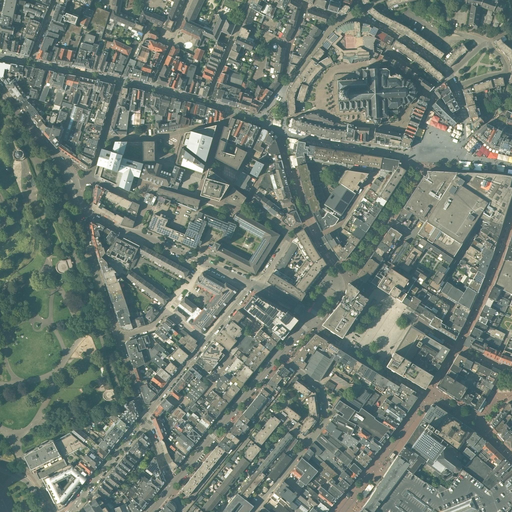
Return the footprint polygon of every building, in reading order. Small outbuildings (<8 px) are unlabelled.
[(5,0),(2,15),(13,18),(15,8),(16,0),(5,0)] [(64,0),(68,1),(87,8),(84,16),(91,19),(94,11),(89,9),(92,0),(64,0)] [(114,10),(120,13),(120,11),(121,7),(122,1),(116,0),(112,0),(112,6),(115,6),(114,9),(114,10)] [(174,2),(173,6),(181,9),(183,4),(174,0),(171,0),(171,1),(174,2)] [(185,19),(179,31),(183,33),(197,39),(196,42),(194,45),(195,46),(197,46),(199,47),(200,42),(202,39),(203,36),(203,35),(206,29),(195,24),(194,24),(204,0),(192,0),(190,7),(185,19)] [(285,11),(285,10),(289,0),(279,0),(278,3),(276,7),(277,7),(285,11)] [(297,4),(291,0),(288,6),(294,9),(297,4)] [(316,0),(314,6),(326,10),(329,0),(316,0)] [(477,27),(480,7),(494,12),(494,10),(503,13),(504,9),(506,10),(507,8),(505,7),(505,6),(498,4),(499,0),(495,0),(494,2),(487,0),(462,0),(462,3),(471,5),(468,25),(473,26),(473,28),(477,29),(477,27)] [(48,10),(50,5),(42,2),(38,1),(36,5),(48,10)] [(252,1),(249,7),(250,7),(257,12),(259,13),(263,15),(264,16),(265,16),(272,20),(274,15),(273,15),(277,7),(276,7),(271,5),(269,3),(268,3),(265,1),(264,2),(262,7),(259,5),(252,1)] [(26,2),(25,6),(22,16),(31,19),(42,23),(48,10),(36,5),(27,2),(26,2)] [(328,10),(338,13),(340,5),(331,2),(328,10)] [(58,5),(52,20),(61,23),(62,20),(63,17),(64,16),(63,15),(66,8),(58,5)] [(350,8),(340,5),(338,13),(338,14),(341,15),(345,14),(347,13),(349,11),(350,8)] [(168,8),(167,10),(179,15),(181,9),(173,6),(171,9),(168,8)] [(378,10),(374,6),(367,12),(373,16),(378,10)] [(96,7),(94,11),(91,19),(90,22),(99,26),(96,35),(97,35),(102,37),(105,27),(106,24),(108,18),(110,12),(108,12),(96,7)] [(247,13),(255,16),(257,12),(249,8),(247,13)] [(114,20),(113,23),(112,24),(110,29),(113,30),(114,27),(115,24),(120,13),(114,10),(110,18),(114,20)] [(179,15),(167,10),(166,12),(170,13),(168,17),(176,20),(179,15)] [(373,16),(377,20),(382,13),(378,10),(373,16)] [(136,20),(134,24),(133,28),(132,29),(144,34),(147,25),(145,24),(145,23),(145,22),(147,19),(150,21),(153,15),(149,13),(147,12),(143,11),(141,17),(139,19),(137,18),(136,20)] [(120,13),(115,24),(117,25),(118,22),(122,23),(125,15),(120,13)] [(150,22),(156,24),(159,16),(154,13),(153,15),(150,21),(150,22)] [(253,21),(255,16),(247,13),(245,18),(253,21)] [(382,13),(377,20),(382,22),(386,15),(382,13)] [(65,15),(64,18),(66,19),(65,21),(68,22),(69,22),(70,23),(72,24),(76,26),(76,25),(79,18),(68,14),(67,16),(65,15)] [(17,24),(18,21),(21,22),(21,20),(14,18),(13,18),(2,15),(1,20),(14,23),(17,24)] [(126,28),(128,24),(131,17),(125,15),(122,23),(126,25),(124,27),(126,28)] [(387,25),(390,17),(386,15),(382,22),(387,25)] [(86,30),(89,24),(90,22),(91,19),(84,16),(81,24),(80,27),(82,29),(86,30)] [(165,18),(159,16),(156,24),(161,26),(165,18)] [(133,28),(134,24),(136,20),(131,17),(128,24),(126,28),(128,29),(130,26),(133,28)] [(164,29),(172,32),(177,21),(176,20),(168,17),(169,17),(168,19),(165,18),(161,26),(162,27),(162,26),(165,27),(164,29)] [(206,29),(203,35),(216,41),(217,41),(219,37),(222,32),(231,36),(235,25),(234,24),(219,17),(212,32),(207,29),(206,29)] [(395,20),(390,17),(387,25),(391,27),(395,20)] [(251,26),(253,21),(245,18),(243,23),(251,26)] [(35,42),(42,23),(31,19),(24,37),(27,38),(27,39),(35,42)] [(20,27),(13,25),(14,23),(1,20),(0,25),(19,29),(20,27)] [(50,24),(49,27),(65,31),(68,25),(69,22),(68,22),(65,21),(62,20),(61,23),(52,20),(50,24)] [(324,43),(322,46),(329,51),(330,51),(331,53),(332,56),(333,58),(335,62),(336,64),(340,62),(343,62),(346,63),(346,64),(350,64),(351,64),(355,63),(355,62),(358,62),(359,62),(361,62),(361,61),(362,61),(362,62),(365,61),(365,60),(366,60),(366,61),(369,61),(369,59),(373,59),(375,59),(376,59),(378,54),(374,52),(374,51),(374,50),(374,49),(374,48),(374,47),(374,46),(374,45),(374,44),(374,43),(373,37),(373,36),(375,36),(378,30),(378,29),(372,26),(365,24),(364,26),(360,26),(360,24),(360,23),(359,23),(356,22),(351,22),(349,22),(345,23),(341,25),(341,24),(337,27),(336,28),(335,29),(335,30),(336,30),(333,33),(332,32),(329,36),(330,37),(328,39),(326,38),(323,42),(324,43)] [(61,50),(57,63),(64,65),(70,40),(72,33),(78,35),(79,35),(82,29),(80,27),(78,26),(76,26),(72,24),(70,23),(70,24),(67,32),(65,37),(63,43),(62,48),(61,50)] [(295,26),(290,24),(288,24),(287,26),(286,29),(293,32),(295,29),(295,26)] [(0,25),(0,26),(0,31),(5,33),(7,33),(11,34),(15,35),(17,35),(19,29),(0,25)] [(400,31),(404,34),(408,27),(403,25),(400,31)] [(319,35),(322,31),(315,26),(312,31),(319,35)] [(48,31),(48,32),(59,35),(60,35),(60,34),(61,32),(62,33),(63,31),(65,32),(65,31),(49,27),(48,31)] [(242,27),(238,36),(247,40),(250,33),(255,35),(256,33),(251,31),(242,27)] [(408,27),(404,34),(408,37),(412,30),(408,27)] [(293,32),(286,29),(283,33),(290,37),(293,32)] [(151,30),(149,37),(155,39),(156,40),(156,39),(158,39),(159,39),(159,38),(158,38),(159,36),(160,35),(159,35),(158,33),(159,32),(158,32),(155,31),(155,30),(154,31),(151,30)] [(408,37),(412,39),(416,33),(412,30),(408,37)] [(312,31),(309,35),(316,40),(319,35),(312,31)] [(39,53),(37,59),(43,60),(46,52),(47,50),(49,51),(53,52),(55,48),(55,47),(58,41),(58,38),(59,35),(48,32),(45,37),(44,39),(43,41),(40,50),(39,53)] [(11,34),(7,33),(6,37),(3,50),(12,52),(14,42),(9,41),(11,34)] [(288,42),(290,37),(283,33),(281,38),(288,42)] [(412,39),(416,42),(420,36),(416,33),(412,39)] [(82,44),(81,49),(85,51),(86,51),(91,53),(92,53),(92,52),(94,45),(94,43),(96,37),(86,34),(84,41),(88,42),(87,46),(82,44)] [(58,50),(53,62),(57,63),(61,50),(62,48),(63,43),(65,37),(60,35),(59,35),(58,38),(58,41),(55,47),(56,47),(59,48),(58,50)] [(70,40),(64,65),(72,66),(73,62),(74,59),(78,46),(82,36),(79,35),(78,35),(76,41),(70,40)] [(89,60),(87,69),(92,70),(93,70),(100,45),(102,38),(102,37),(97,35),(95,42),(95,44),(94,45),(92,52),(94,52),(92,59),(90,58),(89,60)] [(313,44),(316,40),(309,35),(306,40),(313,44)] [(235,43),(235,44),(245,48),(254,51),(256,52),(259,45),(256,44),(255,43),(253,43),(247,40),(238,36),(237,38),(236,38),(235,41),(235,43)] [(420,36),(416,42),(420,45),(425,39),(420,36)] [(501,38),(494,42),(495,43),(497,47),(497,48),(503,43),(507,40),(506,38),(505,36),(501,38)] [(100,45),(93,70),(97,71),(103,53),(105,47),(106,45),(107,40),(102,38),(100,45)] [(35,42),(27,39),(24,46),(20,54),(29,56),(35,42)] [(150,51),(153,52),(153,51),(164,55),(168,47),(159,43),(153,41),(144,39),(144,40),(141,47),(147,49),(150,50),(150,51)] [(429,41),(425,39),(420,45),(424,48),(429,41)] [(14,40),(14,42),(12,52),(17,53),(19,45),(20,42),(14,40)] [(103,53),(97,71),(102,72),(109,55),(112,48),(114,43),(115,43),(107,40),(106,45),(105,47),(103,53)] [(114,43),(112,48),(117,51),(129,56),(132,48),(116,40),(115,43),(114,43)] [(306,40),(303,44),(310,49),(313,44),(306,40)] [(398,41),(396,40),(395,42),(393,41),(391,45),(393,47),(396,49),(400,43),(398,41)] [(216,41),(215,44),(226,49),(227,45),(217,41),(216,41)] [(424,48),(428,51),(433,44),(429,41),(424,48)] [(400,43),(396,49),(395,49),(400,52),(404,46),(401,43),(400,43)] [(502,52),(507,45),(503,43),(497,48),(502,52)] [(226,49),(215,44),(213,48),(224,53),(226,49)] [(232,50),(241,54),(243,55),(244,52),(243,52),(245,48),(235,44),(234,44),(232,50)] [(277,52),(285,53),(286,48),(278,44),(277,52)] [(310,49),(303,44),(300,49),(306,53),(310,49)] [(433,44),(428,51),(432,53),(437,47),(433,44)] [(464,53),(468,50),(464,44),(459,47),(464,53)] [(175,46),(174,47),(173,46),(168,56),(176,59),(180,49),(179,49),(180,48),(180,47),(179,46),(179,45),(178,45),(177,45),(176,45),(175,45),(175,46)] [(506,55),(511,49),(507,45),(502,52),(506,55)] [(408,48),(404,46),(400,52),(404,55),(408,48)] [(53,52),(50,62),(53,62),(58,50),(59,48),(56,47),(55,47),(55,48),(53,52)] [(147,49),(141,47),(136,61),(145,64),(150,51),(150,50),(147,49)] [(210,47),(208,53),(211,54),(212,54),(222,58),(224,53),(213,48),(210,47)] [(441,49),(437,47),(432,53),(436,56),(441,49)] [(455,51),(460,56),(464,53),(459,47),(455,51)] [(109,55),(102,72),(107,73),(112,62),(117,51),(112,48),(109,55)] [(197,48),(195,54),(202,57),(204,51),(201,49),(198,48),(197,48)] [(318,61),(325,52),(320,48),(312,56),(298,76),(304,81),(307,76),(311,71),(315,67),(318,63),(317,63),(318,61)] [(404,55),(408,58),(412,51),(408,48),(404,55)] [(73,62),(72,66),(74,67),(76,67),(81,68),(86,51),(85,51),(81,49),(77,60),(76,60),(74,59),(73,62)] [(293,52),(292,54),(303,58),(306,53),(300,49),(297,53),(293,52)] [(441,59),(444,55),(445,52),(441,49),(436,56),(441,59)] [(46,52),(43,60),(50,62),(53,52),(49,51),(47,50),(46,52)] [(232,50),(229,57),(237,60),(238,60),(241,54),(232,50)] [(86,51),(81,68),(87,69),(89,60),(86,60),(87,55),(90,56),(91,53),(86,51)] [(117,51),(112,62),(117,64),(112,74),(121,75),(129,56),(117,51)] [(154,56),(157,57),(162,59),(164,55),(153,51),(153,52),(153,53),(155,53),(154,56)] [(417,54),(412,51),(408,58),(412,61),(417,54)] [(455,51),(451,55),(457,60),(460,56),(455,51)] [(212,54),(210,59),(219,63),(222,58),(212,54)] [(287,73),(289,74),(291,75),(292,73),(303,58),(292,54),(287,73)] [(412,61),(416,64),(421,57),(417,54),(412,61)] [(378,60),(381,62),(386,64),(390,66),(393,59),(392,59),(392,60),(389,58),(384,55),(384,56),(380,55),(378,60)] [(448,59),(454,64),(457,60),(451,55),(448,59)] [(168,56),(164,66),(172,70),(176,59),(168,56)] [(334,63),(330,57),(330,56),(325,59),(329,66),(334,63)] [(227,60),(227,61),(240,66),(241,66),(242,62),(238,61),(238,60),(237,60),(229,57),(227,60)] [(416,64),(420,66),(425,60),(421,57),(416,64)] [(135,70),(132,78),(140,80),(145,64),(136,61),(131,59),(128,65),(134,67),(133,69),(135,70)] [(181,62),(176,59),(172,70),(171,71),(173,72),(177,73),(177,72),(181,62)] [(207,65),(207,66),(217,70),(217,69),(218,67),(219,63),(210,59),(210,60),(208,63),(207,65)] [(320,62),(324,69),(329,66),(325,59),(320,62)] [(396,69),(398,63),(398,62),(394,60),(393,59),(390,66),(396,69)] [(448,59),(444,62),(450,67),(454,64),(448,59)] [(160,63),(153,60),(151,65),(152,66),(152,67),(158,69),(160,63)] [(429,63),(425,60),(420,66),(424,70),(429,63)] [(0,69),(10,72),(12,64),(0,61),(0,69)] [(239,84),(242,85),(244,78),(245,76),(237,72),(240,66),(227,61),(225,66),(231,68),(229,75),(228,76),(229,76),(228,77),(226,85),(238,89),(239,87),(238,87),(239,84)] [(112,62),(107,73),(108,73),(112,74),(117,64),(112,62)] [(177,89),(181,78),(182,74),(185,66),(190,68),(191,65),(186,63),(181,62),(177,72),(177,73),(171,88),(177,89)] [(315,67),(321,72),(324,69),(320,62),(318,63),(315,67)] [(424,70),(427,73),(433,67),(429,63),(424,70)] [(145,64),(140,80),(147,81),(152,67),(152,66),(151,65),(145,64)] [(134,67),(128,65),(123,76),(130,77),(133,69),(134,67)] [(197,67),(191,65),(190,68),(187,75),(186,80),(187,80),(183,91),(188,93),(193,79),(194,75),(195,73),(196,70),(197,67)] [(217,70),(207,66),(206,65),(204,71),(214,75),(217,70)] [(413,73),(410,72),(412,70),(406,67),(406,68),(401,65),(398,69),(403,72),(408,75),(411,77),(413,73)] [(30,85),(30,86),(31,83),(29,82),(31,77),(33,68),(25,66),(24,73),(24,76),(29,77),(28,81),(27,81),(27,85),(30,85)] [(171,78),(171,76),(173,72),(171,71),(172,70),(164,66),(161,73),(159,76),(159,78),(157,84),(167,86),(171,78)] [(222,73),(221,73),(229,75),(231,68),(225,66),(222,73)] [(365,118),(364,118),(365,119),(366,118),(365,119),(366,120),(367,119),(366,118),(369,118),(369,119),(370,120),(371,120),(372,120),(372,121),(373,121),(373,119),(377,119),(380,118),(380,121),(381,121),(381,120),(382,120),(382,118),(384,118),(388,117),(388,118),(388,119),(389,118),(388,117),(389,118),(390,117),(389,116),(389,117),(388,117),(388,112),(390,114),(389,115),(390,115),(390,114),(394,114),(394,115),(394,114),(397,114),(398,115),(398,114),(399,112),(400,113),(405,107),(405,106),(407,104),(407,105),(408,106),(408,105),(408,104),(410,104),(411,105),(412,104),(411,104),(413,101),(413,102),(414,102),(414,101),(413,101),(415,99),(416,99),(417,99),(416,98),(416,96),(417,96),(417,95),(416,95),(417,92),(418,92),(418,91),(417,91),(416,89),(417,89),(416,88),(415,88),(415,85),(416,85),(416,84),(415,85),(413,83),(413,82),(412,82),(412,83),(410,81),(411,80),(410,79),(410,80),(407,80),(407,79),(406,79),(406,80),(404,79),(404,78),(403,78),(403,79),(402,80),(402,79),(402,78),(401,79),(400,79),(397,77),(397,76),(396,76),(396,77),(393,77),(393,76),(391,71),(390,70),(389,71),(387,69),(387,68),(386,68),(386,69),(383,69),(383,68),(380,69),(380,66),(378,66),(375,66),(374,66),(370,66),(368,66),(368,67),(367,67),(366,68),(366,69),(366,70),(364,70),(363,69),(362,69),(357,70),(356,71),(356,80),(353,80),(353,78),(352,78),(352,80),(348,80),(347,79),(347,80),(342,81),(342,79),(341,79),(341,81),(339,81),(338,80),(337,80),(338,81),(338,89),(338,101),(337,101),(337,103),(338,103),(339,104),(339,111),(338,112),(339,112),(340,111),(343,111),(343,113),(344,113),(344,111),(348,111),(348,112),(349,112),(349,111),(354,111),(354,112),(355,112),(355,110),(357,110),(357,112),(360,112),(360,111),(360,110),(361,110),(362,109),(364,109),(365,110),(365,109),(366,110),(366,111),(365,112),(364,112),(365,112),(366,118),(365,118)] [(147,81),(153,83),(158,69),(152,67),(147,81)] [(311,71),(317,76),(321,72),(315,67),(311,71)] [(427,73),(431,76),(437,70),(433,67),(427,73)] [(32,86),(36,87),(36,85),(37,82),(41,70),(36,68),(33,77),(32,83),(31,83),(30,86),(32,86)] [(10,72),(0,69),(0,76),(1,78),(10,72)] [(37,82),(36,85),(42,87),(46,71),(41,70),(37,82)] [(431,76),(435,79),(440,73),(437,70),(431,76)] [(50,86),(52,80),(55,72),(54,72),(50,72),(50,71),(49,72),(45,85),(50,86)] [(212,81),(214,75),(204,71),(202,78),(207,79),(212,81)] [(307,76),(314,80),(317,76),(311,71),(307,76)] [(14,75),(12,74),(10,72),(1,78),(4,82),(6,85),(12,81),(10,78),(14,75)] [(177,73),(173,72),(171,76),(173,76),(173,78),(171,78),(167,86),(171,88),(177,73)] [(50,98),(48,103),(53,104),(54,104),(60,106),(65,91),(70,75),(68,75),(60,73),(59,73),(56,81),(52,80),(50,86),(50,88),(51,88),(52,88),(52,86),(58,88),(57,89),(54,99),(50,98)] [(221,73),(217,82),(224,84),(226,85),(228,77),(229,76),(228,76),(229,75),(221,73)] [(440,73),(435,79),(439,83),(445,77),(440,73)] [(16,82),(20,80),(19,79),(19,76),(16,75),(16,76),(17,78),(12,81),(6,85),(10,91),(18,85),(16,82)] [(77,76),(70,75),(65,91),(74,94),(76,88),(74,87),(75,84),(74,83),(76,76),(77,76)] [(82,75),(81,78),(72,103),(77,105),(78,102),(84,104),(89,105),(91,98),(97,79),(89,77),(82,75)] [(72,103),(81,78),(76,76),(74,83),(75,84),(74,87),(76,88),(74,94),(73,97),(70,96),(68,102),(72,103)] [(304,81),(298,76),(296,78),(290,88),(287,94),(287,101),(295,100),(295,96),(297,91),(304,81)] [(304,81),(310,85),(314,80),(307,76),(304,81)] [(430,92),(434,87),(431,85),(423,79),(420,78),(420,77),(420,78),(418,81),(421,83),(420,84),(430,92)] [(503,77),(491,80),(493,88),(497,87),(497,90),(499,90),(500,94),(501,93),(501,89),(500,86),(504,86),(503,77)] [(186,80),(181,78),(177,89),(183,91),(187,80),(186,80)] [(244,78),(242,85),(241,89),(236,106),(241,108),(247,86),(248,81),(244,78)] [(100,82),(97,79),(91,98),(95,99),(100,82)] [(188,93),(194,94),(198,81),(193,79),(188,93)] [(486,93),(488,92),(489,96),(492,95),(491,92),(490,92),(489,92),(490,92),(489,89),(493,88),(491,80),(478,84),(480,92),(485,90),(486,93)] [(202,83),(198,81),(194,94),(198,95),(202,83)] [(94,101),(97,102),(98,100),(103,82),(100,82),(95,99),(94,101)] [(103,82),(98,100),(101,101),(103,101),(104,102),(105,99),(106,95),(106,93),(108,89),(109,84),(103,82)] [(441,92),(448,87),(446,82),(444,83),(441,86),(438,88),(441,92)] [(274,91),(277,87),(272,83),(269,88),(274,91)] [(222,102),(236,106),(241,89),(242,85),(239,84),(238,87),(239,87),(238,89),(226,85),(224,84),(222,90),(225,91),(222,102)] [(267,100),(273,92),(266,89),(256,84),(254,89),(257,90),(250,110),(249,110),(258,113),(262,107),(264,109),(267,105),(269,102),(267,100)] [(305,102),(310,86),(302,84),(297,100),(305,102)] [(462,90),(464,95),(472,93),(475,93),(480,92),(478,84),(473,85),(473,86),(462,90)] [(25,93),(18,85),(10,91),(13,95),(16,99),(25,93)] [(32,86),(31,91),(35,92),(39,93),(42,88),(42,87),(36,85),(36,87),(32,86)] [(45,85),(40,100),(45,102),(48,103),(50,98),(47,97),(50,88),(50,86),(45,85)] [(254,89),(247,86),(241,108),(250,110),(257,90),(254,89)] [(444,96),(451,92),(449,87),(448,87),(441,92),(444,96)] [(132,102),(133,89),(128,88),(126,99),(120,97),(117,108),(129,111),(130,105),(127,104),(127,101),(132,102)] [(216,101),(220,90),(215,88),(211,99),(216,101)] [(435,91),(435,92),(440,99),(442,98),(444,96),(441,92),(438,88),(435,91)] [(130,111),(128,120),(131,120),(131,117),(134,114),(135,114),(136,114),(138,90),(133,89),(132,102),(130,111)] [(222,90),(220,90),(216,101),(222,102),(225,91),(222,90)] [(29,99),(30,97),(33,98),(35,92),(31,91),(30,96),(27,96),(25,93),(16,99),(20,105),(27,100),(29,99)] [(451,92),(442,98),(445,103),(446,102),(454,98),(451,92)] [(146,107),(145,112),(152,113),(152,115),(155,116),(156,122),(161,121),(162,121),(162,116),(158,115),(158,112),(164,96),(153,93),(151,103),(150,106),(148,106),(148,105),(146,105),(146,107)] [(464,95),(467,107),(475,105),(474,101),(477,100),(476,99),(480,98),(480,96),(473,97),(472,93),(464,95)] [(429,99),(420,95),(418,99),(428,103),(429,99)] [(158,112),(158,115),(162,116),(166,117),(172,98),(164,96),(158,112)] [(433,107),(431,108),(444,121),(445,119),(448,122),(450,124),(451,125),(453,127),(460,120),(452,112),(451,111),(449,108),(452,107),(450,103),(447,104),(446,102),(445,103),(442,98),(440,99),(439,100),(439,99),(436,102),(434,104),(432,106),(432,107),(433,107)] [(454,98),(446,102),(447,104),(450,103),(452,107),(449,108),(451,111),(452,112),(459,109),(459,108),(454,98)] [(167,121),(168,121),(171,121),(171,118),(176,119),(177,114),(178,114),(178,113),(179,113),(179,112),(182,101),(177,99),(174,109),(177,110),(176,113),(173,112),(169,112),(167,121)] [(29,103),(27,100),(20,105),(25,110),(34,103),(32,100),(29,103)] [(287,101),(289,115),(291,115),(295,114),(296,113),(295,100),(287,101)] [(102,107),(101,110),(108,112),(108,109),(109,107),(110,105),(110,104),(110,103),(104,102),(103,101),(103,103),(102,105),(102,107)] [(187,102),(182,101),(179,112),(179,113),(183,114),(187,102)] [(183,114),(183,117),(181,124),(180,125),(180,128),(189,126),(191,120),(188,120),(189,116),(188,115),(192,103),(187,102),(183,114)] [(36,105),(34,103),(25,110),(29,115),(36,109),(34,107),(36,105)] [(48,122),(47,127),(44,134),(49,139),(50,138),(59,110),(60,106),(54,104),(50,117),(48,122)] [(195,119),(196,115),(199,105),(196,104),(192,116),(191,120),(189,126),(193,126),(194,121),(195,119)] [(479,108),(476,109),(475,105),(467,107),(470,118),(478,117),(477,112),(480,112),(479,110),(483,109),(482,104),(478,105),(479,108)] [(198,117),(204,118),(206,107),(199,105),(196,115),(199,115),(198,117)] [(66,128),(63,138),(64,140),(65,140),(66,141),(75,147),(78,149),(79,150),(81,150),(82,147),(80,145),(81,144),(81,141),(79,141),(82,132),(81,130),(83,124),(85,125),(85,123),(87,123),(89,118),(91,109),(89,109),(88,110),(74,106),(73,110),(69,109),(68,112),(71,113),(70,117),(66,128)] [(210,108),(206,107),(204,118),(203,120),(202,125),(203,125),(208,124),(209,117),(210,108)] [(112,135),(127,135),(128,126),(130,111),(129,111),(117,108),(110,133),(112,135)] [(29,115),(33,120),(42,112),(40,110),(38,112),(36,109),(29,115)] [(105,120),(108,112),(101,110),(98,109),(96,115),(95,117),(105,120)] [(64,129),(63,129),(68,113),(59,110),(50,138),(49,139),(52,143),(57,149),(58,148),(62,145),(61,144),(60,142),(64,129)] [(44,115),(42,112),(33,120),(36,124),(44,118),(42,116),(44,115)] [(411,119),(408,123),(418,127),(420,121),(421,121),(422,116),(411,112),(410,116),(409,116),(409,117),(409,118),(411,119)] [(342,124),(338,123),(329,120),(329,119),(319,116),(320,115),(319,115),(314,113),(309,113),(309,114),(304,115),(299,116),(298,116),(298,118),(293,118),(291,128),(306,133),(312,134),(321,137),(326,138),(336,139),(346,140),(347,132),(348,126),(342,124)] [(486,120),(488,117),(484,113),(480,117),(484,122),(486,120)] [(45,120),(44,118),(36,124),(42,131),(44,134),(47,127),(46,126),(45,125),(46,124),(45,123),(47,122),(48,122),(50,117),(48,116),(47,119),(45,120)] [(168,124),(167,124),(168,131),(180,128),(180,125),(181,124),(183,117),(178,116),(176,123),(172,123),(172,122),(170,122),(170,123),(168,124)] [(496,122),(497,123),(511,126),(511,127),(511,118),(505,117),(500,116),(496,122)] [(95,117),(93,124),(103,127),(105,120),(95,117)] [(478,118),(472,124),(473,129),(475,130),(484,122),(480,117),(478,118)] [(236,119),(231,118),(227,127),(230,129),(232,130),(234,127),(234,125),(236,119)] [(241,121),(236,119),(234,125),(234,127),(232,130),(228,140),(231,141),(241,121)] [(235,142),(245,122),(241,121),(231,141),(232,141),(235,142)] [(245,122),(235,142),(239,144),(249,124),(245,122)] [(511,126),(497,123),(495,126),(499,127),(498,129),(488,146),(493,150),(494,147),(502,132),(503,131),(510,132),(511,132),(511,127),(511,126)] [(249,124),(239,144),(242,146),(244,147),(249,149),(250,149),(251,145),(254,141),(259,128),(260,128),(255,126),(249,124)] [(477,132),(476,133),(477,133),(475,135),(479,139),(481,137),(484,134),(485,135),(488,131),(491,133),(495,128),(486,124),(477,133),(477,132)] [(206,162),(215,133),(217,125),(186,133),(183,144),(206,162)] [(238,170),(248,152),(238,148),(235,157),(223,153),(230,129),(227,127),(224,126),(215,158),(238,170)] [(362,142),(367,142),(368,142),(368,135),(369,135),(370,129),(360,128),(359,133),(363,133),(362,142)] [(488,146),(498,129),(495,128),(491,133),(488,137),(488,138),(484,143),(488,146)] [(386,138),(390,138),(402,140),(404,135),(375,129),(374,135),(378,136),(381,137),(386,138)] [(254,149),(256,150),(258,151),(261,153),(262,151),(259,150),(263,141),(268,132),(264,130),(263,130),(254,149)] [(479,139),(484,143),(488,138),(488,137),(491,133),(488,131),(485,135),(484,134),(481,137),(479,139)] [(269,132),(268,132),(263,141),(269,144),(266,150),(263,149),(262,151),(261,153),(262,153),(259,159),(264,161),(266,157),(268,152),(270,148),(275,140),(275,139),(275,138),(273,136),(272,135),(271,134),(270,133),(269,132)] [(499,151),(500,149),(504,138),(508,139),(511,140),(511,136),(511,135),(510,135),(502,132),(494,147),(493,150),(499,151)] [(404,135),(402,140),(399,147),(409,149),(411,144),(413,139),(404,135)] [(399,147),(402,140),(390,138),(389,145),(399,147)] [(504,152),(508,139),(504,138),(500,149),(499,151),(504,152)] [(280,153),(278,146),(277,143),(275,140),(270,148),(268,152),(272,155),(280,153)] [(102,149),(98,165),(99,166),(103,167),(100,177),(121,183),(120,186),(130,191),(134,176),(139,177),(140,178),(143,166),(144,164),(139,162),(139,161),(144,161),(155,161),(155,157),(155,152),(155,144),(155,141),(143,142),(135,142),(128,142),(116,142),(113,152),(103,149),(102,149)] [(305,156),(308,157),(312,157),(314,158),(316,147),(310,146),(309,146),(307,146),(296,144),(294,153),(295,153),(296,158),(305,156)] [(62,145),(58,148),(65,153),(69,146),(66,145),(66,146),(65,145),(64,146),(62,145)] [(69,146),(65,153),(71,158),(74,153),(71,151),(72,150),(71,149),(72,148),(69,146)] [(82,151),(84,151),(95,155),(96,151),(83,147),(82,151)] [(205,166),(186,151),(182,147),(177,164),(203,173),(205,166)] [(322,148),(316,147),(314,158),(313,162),(320,163),(322,148)] [(18,149),(17,149),(16,150),(15,151),(15,152),(14,152),(14,153),(14,154),(14,155),(14,156),(14,157),(15,157),(15,158),(16,159),(17,160),(18,160),(18,161),(19,161),(20,161),(21,161),(22,161),(23,160),(24,160),(25,159),(26,158),(26,157),(26,156),(27,156),(27,155),(27,154),(27,153),(26,152),(26,151),(25,150),(24,149),(23,149),(22,149),(22,148),(21,148),(20,148),(19,148),(18,149)] [(320,163),(327,164),(329,149),(322,148),(320,163)] [(333,165),(336,150),(329,149),(327,164),(333,165)] [(258,151),(256,150),(256,151),(254,156),(259,159),(262,153),(261,153),(258,151)] [(342,151),(336,150),(333,165),(340,166),(342,151)] [(84,151),(83,155),(93,160),(95,155),(84,151)] [(340,166),(354,168),(356,153),(342,151),(340,166)] [(74,153),(71,158),(75,160),(79,163),(83,159),(78,155),(77,156),(74,153)] [(78,153),(78,155),(83,159),(92,165),(93,160),(83,155),(78,153)] [(274,160),(274,163),(282,161),(280,153),(272,155),(273,158),(275,157),(275,159),(274,160)] [(360,169),(362,154),(356,153),(354,168),(360,169)] [(369,156),(362,154),(360,169),(367,170),(369,156)] [(305,156),(296,158),(294,159),(294,160),(295,165),(296,166),(298,166),(307,164),(312,163),(311,162),(312,157),(308,157),(305,156)] [(378,157),(369,156),(367,170),(375,172),(375,169),(376,169),(380,170),(394,172),(398,165),(399,161),(382,158),(378,157)] [(92,165),(83,159),(79,163),(88,170),(89,169),(92,165)] [(267,170),(266,173),(284,168),(282,161),(274,163),(270,164),(267,170)] [(142,175),(141,178),(160,184),(171,187),(177,189),(180,183),(184,173),(185,170),(179,167),(176,166),(173,174),(162,171),(163,165),(158,163),(157,165),(146,165),(145,165),(145,167),(142,175)] [(307,167),(307,164),(298,166),(299,168),(302,183),(318,178),(317,171),(308,169),(307,167)] [(406,170),(398,165),(394,172),(394,173),(394,174),(394,173),(392,176),(388,173),(382,182),(376,179),(373,183),(379,187),(375,193),(387,201),(406,170)] [(263,178),(262,180),(269,183),(286,178),(284,168),(266,173),(263,178)] [(209,169),(206,180),(201,196),(220,201),(230,185),(209,169)] [(252,169),(250,174),(257,177),(260,173),(252,169)] [(367,177),(369,174),(347,171),(339,183),(355,194),(367,177)] [(404,208),(418,218),(425,222),(442,197),(459,173),(427,171),(427,174),(425,176),(424,176),(404,208)] [(253,182),(254,182),(256,179),(242,172),(238,178),(235,184),(240,187),(245,190),(249,192),(251,188),(247,186),(248,185),(247,185),(248,183),(247,183),(249,179),(253,181),(253,182)] [(502,226),(504,221),(502,221),(511,191),(511,184),(511,178),(504,176),(497,175),(488,175),(466,174),(466,173),(459,173),(442,197),(425,222),(418,234),(432,243),(454,257),(476,222),(479,219),(502,226)] [(259,187),(268,191),(277,189),(288,186),(286,178),(269,183),(262,180),(261,183),(259,187)] [(318,178),(302,183),(307,198),(323,193),(318,178)] [(355,194),(339,183),(326,202),(321,209),(313,214),(317,221),(322,232),(335,225),(342,213),(355,194)] [(96,187),(95,191),(103,195),(104,192),(107,194),(109,191),(98,186),(96,187)] [(277,189),(279,195),(290,192),(288,186),(277,189)] [(241,207),(242,205),(247,198),(233,187),(224,202),(241,207)] [(257,190),(266,195),(268,191),(259,187),(257,190)] [(197,200),(197,199),(189,197),(189,198),(186,197),(187,196),(172,192),(172,193),(169,192),(170,191),(162,189),(162,190),(159,189),(159,188),(157,194),(162,195),(162,194),(179,199),(178,201),(195,206),(194,208),(198,209),(200,201),(197,200)] [(253,198),(259,203),(264,197),(266,195),(257,190),(253,198)] [(381,209),(387,201),(375,193),(369,190),(363,198),(367,201),(381,209)] [(94,203),(97,205),(98,202),(103,195),(95,191),(94,203)] [(279,201),(280,200),(292,197),(290,192),(279,195),(278,195),(279,201)] [(109,198),(108,200),(114,202),(116,199),(117,199),(119,195),(114,193),(112,196),(110,196),(109,198)] [(151,194),(148,193),(145,198),(143,202),(149,204),(153,206),(156,197),(154,196),(154,195),(151,194)] [(307,198),(313,214),(321,209),(326,202),(323,193),(307,198)] [(116,199),(114,202),(119,205),(124,197),(119,195),(117,199),(116,199)] [(124,197),(119,205),(124,207),(128,199),(124,197)] [(264,207),(269,200),(264,197),(259,203),(264,207)] [(280,200),(282,208),(295,205),(292,197),(280,200)] [(133,201),(128,199),(124,207),(128,209),(133,201)] [(268,211),(274,204),(269,200),(264,207),(268,211)] [(123,218),(120,225),(133,228),(140,205),(133,201),(128,209),(127,212),(131,214),(129,218),(125,216),(123,218)] [(367,201),(364,205),(378,214),(381,209),(367,201)] [(93,207),(93,208),(94,208),(94,209),(94,210),(95,210),(95,211),(96,211),(105,217),(109,210),(104,208),(106,204),(101,202),(100,203),(98,202),(97,205),(94,203),(93,207)] [(268,211),(275,216),(279,210),(280,209),(274,204),(268,211)] [(295,205),(282,208),(283,214),(284,214),(288,212),(297,210),(295,205)] [(364,205),(362,209),(376,218),(378,214),(364,205)] [(376,218),(362,209),(361,208),(357,214),(354,212),(352,215),(358,219),(370,227),(376,218)] [(418,218),(404,208),(400,214),(415,224),(418,218)] [(109,210),(105,217),(114,221),(117,216),(114,215),(115,214),(114,213),(112,212),(109,210)] [(280,219),(283,214),(279,210),(275,216),(280,219)] [(293,226),(293,227),(302,223),(297,210),(288,212),(293,226)] [(117,216),(114,221),(120,225),(123,218),(122,217),(121,216),(117,215),(118,213),(115,212),(114,213),(115,214),(114,215),(117,216)] [(205,226),(206,224),(225,231),(228,223),(199,212),(194,223),(205,226)] [(238,225),(264,239),(252,259),(222,243),(222,244),(217,242),(216,242),(213,246),(212,246),(209,253),(215,257),(217,254),(241,266),(240,267),(249,272),(249,270),(256,273),(280,235),(251,219),(237,212),(234,218),(235,219),(233,223),(238,225)] [(290,227),(293,226),(288,212),(284,214),(283,214),(280,219),(290,227)] [(160,216),(154,214),(148,229),(182,242),(186,235),(165,226),(168,220),(165,218),(166,216),(161,214),(160,216)] [(411,230),(415,224),(400,214),(396,220),(411,230)] [(354,224),(366,232),(370,227),(358,219),(354,224)] [(476,222),(483,227),(498,237),(502,226),(479,219),(476,222)] [(91,228),(91,231),(97,230),(97,229),(100,224),(94,221),(90,224),(91,228)] [(182,242),(196,248),(198,245),(200,246),(202,241),(199,240),(205,226),(194,223),(191,221),(186,235),(182,242)] [(229,222),(228,223),(225,231),(222,238),(231,241),(238,225),(233,223),(229,222)] [(343,229),(347,231),(360,240),(366,232),(354,224),(353,223),(349,228),(345,225),(343,229)] [(102,232),(105,227),(100,224),(97,229),(97,230),(91,231),(93,238),(99,237),(101,236),(100,232),(102,232)] [(106,237),(108,234),(111,230),(105,227),(102,232),(104,233),(105,232),(106,232),(103,235),(103,236),(104,237),(105,236),(106,237)] [(391,227),(387,233),(400,241),(403,235),(391,227)] [(497,242),(498,237),(483,227),(480,231),(497,242)] [(306,260),(313,265),(321,258),(322,258),(316,249),(313,243),(309,237),(308,237),(304,229),(296,234),(298,237),(294,239),(293,242),(297,245),(298,246),(306,260)] [(348,242),(355,247),(360,240),(347,231),(343,229),(340,232),(349,238),(347,241),(348,242)] [(120,235),(111,230),(108,234),(110,235),(105,241),(111,246),(112,244),(120,235)] [(324,236),(328,242),(338,236),(335,230),(324,236)] [(495,246),(497,242),(480,231),(477,235),(495,246)] [(400,241),(387,233),(384,238),(396,246),(400,241)] [(473,237),(475,238),(475,239),(493,251),(495,246),(477,235),(475,234),(473,237)] [(103,245),(101,239),(102,239),(101,236),(99,237),(93,238),(93,241),(95,247),(102,246),(103,245)] [(342,242),(338,236),(328,242),(326,243),(327,245),(326,245),(329,249),(332,248),(342,242)] [(103,257),(102,257),(106,261),(113,250),(133,261),(136,255),(136,254),(140,246),(124,237),(123,240),(118,237),(103,257)] [(448,263),(407,237),(391,262),(390,264),(391,265),(390,267),(378,286),(392,296),(397,299),(402,302),(415,281),(430,291),(432,288),(436,291),(450,271),(448,263)] [(384,238),(381,242),(393,250),(396,246),(384,238)] [(470,246),(491,259),(493,251),(475,239),(470,246)] [(291,257),(298,246),(297,245),(293,242),(286,254),(291,257)] [(346,245),(342,242),(332,248),(336,254),(345,247),(346,245)] [(348,242),(346,245),(345,247),(336,254),(340,259),(342,258),(345,260),(351,252),(355,247),(348,242)] [(393,250),(381,242),(378,247),(390,255),(393,250)] [(153,251),(147,248),(143,245),(139,252),(149,258),(153,251)] [(102,246),(95,247),(98,259),(102,257),(103,257),(106,252),(104,247),(103,247),(102,246)] [(488,267),(491,259),(470,246),(466,253),(488,267)] [(387,261),(390,255),(378,247),(374,252),(384,259),(387,261)] [(149,258),(160,264),(164,257),(153,251),(149,258)] [(371,282),(377,274),(385,264),(382,262),(384,259),(374,252),(366,264),(358,275),(361,277),(360,278),(366,282),(368,280),(371,282)] [(466,253),(461,260),(485,275),(488,267),(466,253)] [(71,260),(73,268),(83,265),(78,255),(71,260)] [(102,257),(98,259),(101,267),(108,265),(107,263),(102,257)] [(160,264),(170,269),(174,262),(164,257),(160,264)] [(326,266),(321,258),(313,265),(306,260),(292,279),(282,273),(289,260),(284,257),(277,270),(276,270),(274,274),(273,273),(268,282),(274,286),(275,284),(283,289),(302,301),(306,294),(311,286),(319,272),(326,266)] [(63,260),(62,261),(61,261),(60,261),(59,262),(59,263),(58,263),(58,264),(57,265),(57,266),(57,267),(57,268),(57,269),(58,270),(58,271),(59,271),(60,272),(61,273),(62,273),(63,274),(64,274),(65,273),(66,273),(68,272),(74,269),(73,268),(73,264),(71,260),(71,259),(69,259),(64,261),(64,260),(63,260)] [(455,269),(463,274),(481,285),(485,275),(461,260),(455,269)] [(510,305),(511,305),(511,260),(504,260),(494,286),(511,293),(511,299),(511,301),(510,305)] [(184,268),(174,262),(170,269),(180,275),(184,268)] [(385,264),(377,274),(371,282),(373,283),(371,285),(377,288),(378,286),(390,267),(385,264)] [(108,265),(101,267),(103,274),(114,270),(111,266),(108,267),(108,265)] [(186,278),(188,274),(188,275),(190,271),(184,268),(180,275),(186,278)] [(455,269),(451,276),(478,293),(481,285),(463,274),(455,269)] [(103,274),(105,279),(108,278),(116,276),(115,273),(117,272),(114,270),(103,274)] [(127,277),(136,284),(141,277),(132,271),(127,277)] [(204,309),(203,311),(191,324),(202,333),(205,331),(207,329),(206,328),(215,318),(215,319),(217,316),(225,306),(227,304),(235,293),(236,294),(238,292),(237,291),(238,290),(226,283),(225,284),(203,272),(200,277),(200,279),(198,278),(196,283),(216,295),(212,300),(211,298),(209,301),(210,302),(206,307),(205,307),(204,309)] [(108,278),(105,279),(107,286),(119,282),(124,280),(122,277),(117,279),(116,276),(108,278)] [(470,309),(478,293),(451,276),(441,291),(459,303),(470,309)] [(136,284),(146,291),(150,284),(141,277),(136,284)] [(119,282),(107,286),(110,294),(122,290),(119,282)] [(343,337),(346,340),(351,333),(374,299),(349,283),(347,294),(342,302),(323,325),(343,337)] [(402,302),(408,306),(420,287),(415,283),(402,302)] [(146,291),(155,298),(160,291),(150,284),(146,291)] [(511,293),(494,286),(491,292),(510,301),(511,301),(511,299),(511,293)] [(427,291),(420,287),(408,306),(415,310),(427,291)] [(125,299),(122,290),(110,294),(113,303),(125,299)] [(155,298),(162,303),(160,305),(162,307),(169,298),(160,291),(155,298)] [(432,295),(427,291),(415,310),(414,312),(419,315),(420,313),(420,314),(432,295)] [(509,302),(510,301),(491,292),(488,297),(507,306),(509,306),(508,305),(510,302),(509,302)] [(255,294),(244,308),(281,338),(297,318),(288,310),(287,311),(255,294)] [(438,298),(432,295),(420,314),(426,318),(438,298)] [(203,311),(185,297),(174,311),(191,324),(203,311)] [(488,297),(485,305),(504,314),(507,306),(488,297)] [(444,302),(438,298),(426,318),(432,321),(444,302)] [(128,307),(125,299),(113,303),(116,311),(128,307)] [(449,305),(444,302),(432,321),(429,325),(437,329),(441,322),(450,308),(449,305)] [(459,303),(457,307),(468,314),(470,309),(459,303)] [(485,305),(482,310),(501,319),(504,314),(485,305)] [(118,320),(129,317),(133,316),(134,315),(134,312),(130,314),(128,307),(116,311),(118,320)] [(150,324),(161,310),(158,308),(156,310),(153,307),(145,316),(149,319),(148,321),(150,324)] [(457,307),(454,311),(466,318),(468,314),(457,307)] [(231,319),(242,328),(247,332),(253,324),(252,321),(239,310),(231,319)] [(498,324),(501,319),(482,310),(480,315),(498,324)] [(462,327),(466,318),(454,311),(449,320),(462,327)] [(477,320),(496,329),(498,324),(480,315),(477,320)] [(118,320),(120,326),(131,323),(129,317),(118,320)] [(134,323),(132,323),(134,329),(145,326),(143,317),(139,319),(138,317),(136,318),(136,320),(133,321),(134,323)] [(172,328),(176,324),(167,317),(164,321),(172,328)] [(235,346),(247,332),(242,328),(231,319),(223,328),(234,337),(229,343),(225,348),(228,351),(229,351),(234,345),(235,346)] [(449,320),(446,325),(459,333),(462,327),(449,320)] [(496,330),(496,329),(477,320),(474,326),(502,340),(505,334),(496,330)] [(164,321),(161,325),(169,332),(171,330),(172,331),(173,329),(172,328),(164,321)] [(444,324),(441,322),(437,329),(440,331),(445,334),(455,340),(459,333),(446,325),(444,324)] [(134,329),(132,323),(131,323),(120,326),(121,327),(129,331),(134,329)] [(420,329),(413,324),(396,352),(395,352),(391,359),(387,366),(402,374),(410,361),(416,349),(409,345),(417,333),(420,329)] [(167,334),(169,332),(161,325),(158,329),(167,336),(168,335),(167,334)] [(499,347),(502,340),(474,326),(469,335),(487,344),(488,342),(499,347)] [(264,332),(278,343),(281,338),(268,327),(264,332)] [(223,328),(219,334),(229,343),(234,337),(223,328)] [(155,333),(157,333),(164,340),(167,338),(168,337),(167,336),(158,329),(155,333)] [(274,347),(278,343),(264,332),(261,329),(258,333),(274,347)] [(234,355),(239,349),(246,355),(249,352),(250,351),(262,361),(266,356),(257,349),(258,347),(255,345),(257,342),(252,338),(253,337),(247,332),(235,346),(234,345),(229,351),(234,355)] [(444,342),(428,333),(427,335),(426,336),(421,332),(419,334),(417,333),(409,345),(416,349),(417,347),(418,346),(419,347),(420,347),(422,348),(442,361),(449,350),(442,345),(444,342)] [(271,351),(274,347),(258,333),(254,338),(259,342),(261,343),(271,351)] [(185,339),(195,348),(198,345),(196,343),(197,341),(188,334),(186,336),(185,339)] [(225,348),(229,343),(219,334),(218,335),(219,335),(218,335),(214,340),(213,341),(211,343),(206,350),(200,356),(208,363),(214,368),(225,355),(222,352),(223,350),(225,348)] [(295,363),(303,369),(304,369),(307,371),(307,372),(316,379),(317,379),(319,381),(330,365),(340,349),(316,334),(293,361),(296,362),(295,363)] [(483,354),(487,346),(487,344),(469,335),(464,345),(483,354)] [(137,339),(138,342),(140,350),(140,352),(139,353),(130,355),(131,359),(144,355),(144,354),(143,355),(142,351),(141,352),(141,350),(146,348),(143,337),(137,339)] [(179,341),(184,345),(192,352),(195,348),(185,339),(183,337),(179,341)] [(510,365),(511,360),(511,338),(510,338),(503,353),(499,361),(510,365)] [(128,349),(137,347),(135,343),(138,342),(137,339),(127,342),(126,344),(128,349)] [(151,350),(150,348),(147,349),(147,350),(151,360),(159,352),(161,355),(166,350),(158,343),(151,350)] [(271,351),(261,343),(258,347),(257,349),(266,356),(271,351)] [(189,355),(192,352),(184,345),(181,348),(189,355)] [(498,351),(487,346),(483,354),(494,359),(495,359),(499,361),(503,353),(502,353),(499,351),(498,351)] [(130,355),(139,353),(137,347),(128,349),(130,355)] [(180,347),(172,356),(182,364),(189,355),(181,348),(180,347)] [(422,348),(419,352),(440,365),(442,361),(422,348)] [(340,349),(330,365),(336,368),(346,353),(340,349)] [(250,351),(249,352),(252,355),(249,358),(258,366),(262,361),(250,351)] [(165,358),(161,355),(159,352),(151,360),(153,361),(156,364),(162,368),(172,376),(178,368),(171,362),(170,363),(168,365),(166,363),(163,360),(165,358)] [(436,371),(440,365),(419,352),(417,356),(424,360),(423,362),(436,371)] [(346,353),(336,368),(342,372),(352,357),(346,353)] [(243,354),(239,359),(254,371),(258,366),(249,358),(243,354)] [(453,363),(462,368),(463,366),(467,358),(460,354),(458,355),(453,363)] [(131,359),(133,364),(144,359),(144,357),(144,356),(144,355),(131,359)] [(208,363),(200,356),(196,362),(210,373),(214,368),(208,363)] [(436,371),(423,362),(424,360),(417,356),(413,363),(434,375),(436,371)] [(352,357),(342,372),(348,376),(358,360),(352,357)] [(230,373),(235,376),(244,384),(254,371),(239,359),(238,358),(228,370),(230,373)] [(463,366),(468,369),(469,369),(473,361),(467,358),(463,366)] [(145,359),(144,359),(133,364),(134,368),(140,367),(146,364),(145,360),(146,360),(145,359)] [(358,360),(348,376),(353,379),(356,375),(363,364),(358,360)] [(434,376),(434,375),(413,363),(412,362),(410,361),(402,374),(404,376),(423,387),(426,387),(434,376)] [(476,372),(477,371),(480,364),(473,361),(469,369),(476,372)] [(467,371),(462,368),(453,363),(449,369),(463,377),(467,371)] [(363,364),(356,375),(361,378),(368,367),(363,364)] [(480,364),(477,371),(487,376),(488,376),(491,370),(480,364)] [(280,369),(277,373),(288,381),(294,374),(284,366),(281,370),(280,369)] [(146,377),(148,376),(149,377),(152,374),(151,373),(153,370),(151,368),(145,374),(143,373),(142,373),(140,367),(134,368),(139,383),(141,382),(142,382),(147,380),(146,379),(144,380),(143,378),(144,377),(146,377)] [(192,367),(189,370),(199,379),(202,375),(192,367)] [(361,378),(359,380),(370,387),(371,384),(378,373),(368,367),(361,378)] [(172,376),(162,368),(157,373),(157,374),(167,382),(172,376)] [(458,382),(460,383),(463,377),(449,369),(446,374),(458,382)] [(193,405),(201,396),(208,388),(209,387),(200,380),(199,379),(189,370),(182,379),(188,383),(191,385),(194,388),(187,396),(192,401),(191,403),(184,411),(181,409),(182,407),(180,405),(171,415),(179,422),(184,416),(186,414),(188,412),(193,405)] [(487,376),(485,379),(494,384),(499,375),(498,374),(499,373),(491,370),(488,376),(487,376)] [(235,376),(233,379),(228,375),(226,373),(224,375),(240,389),(244,384),(235,376)] [(277,373),(272,379),(282,388),(288,381),(277,373)] [(378,373),(371,384),(376,387),(383,376),(382,375),(378,373)] [(152,380),(154,382),(162,388),(167,382),(157,374),(152,380)] [(438,387),(451,394),(458,382),(446,374),(438,387)] [(237,393),(240,389),(224,375),(221,379),(237,393)] [(308,398),(310,416),(299,430),(306,435),(319,419),(318,414),(319,414),(316,393),(312,390),(298,379),(298,378),(296,376),(290,382),(293,385),(293,386),(308,398)] [(376,387),(375,389),(382,393),(389,380),(383,376),(376,387)] [(494,384),(485,379),(481,377),(478,382),(491,389),(492,389),(493,388),(494,387),(494,386),(494,385),(494,384)] [(182,390),(188,383),(182,379),(174,389),(179,393),(180,391),(181,391),(182,390)] [(221,397),(229,403),(230,401),(232,399),(237,393),(221,379),(217,384),(217,387),(224,393),(223,395),(222,397),(221,397)] [(279,392),(282,388),(272,379),(268,384),(279,392)] [(158,393),(150,386),(149,386),(147,381),(147,380),(142,382),(141,382),(139,383),(145,403),(146,403),(149,403),(148,404),(149,404),(158,393)] [(389,380),(382,393),(384,395),(390,393),(390,392),(391,393),(392,393),(394,395),(399,386),(397,385),(395,384),(389,380)] [(324,385),(324,386),(325,387),(331,391),(335,385),(328,381),(324,385)] [(150,386),(158,393),(162,388),(154,382),(150,386)] [(467,387),(460,383),(458,382),(451,394),(454,396),(460,400),(467,387)] [(477,383),(475,386),(479,388),(480,389),(483,391),(482,393),(481,394),(481,395),(485,398),(487,396),(488,394),(489,393),(491,389),(478,382),(477,383)] [(399,386),(394,395),(412,406),(418,397),(416,396),(414,395),(416,392),(402,383),(400,386),(399,386)] [(275,397),(279,392),(268,384),(264,389),(275,397)] [(464,402),(472,390),(467,387),(460,400),(464,402)] [(113,399),(114,398),(116,398),(115,395),(113,389),(110,390),(109,390),(108,390),(107,390),(106,391),(105,392),(104,393),(104,394),(104,395),(104,396),(104,397),(104,398),(105,398),(105,399),(106,399),(106,400),(107,400),(108,400),(109,401),(110,401),(111,400),(112,400),(113,399)] [(183,396),(179,393),(174,389),(171,393),(179,400),(183,396)] [(212,389),(208,394),(225,408),(229,403),(221,397),(212,389)] [(271,401),(275,397),(264,389),(261,393),(271,401)] [(349,394),(343,402),(349,406),(354,409),(359,412),(362,408),(364,404),(367,400),(370,396),(371,394),(365,390),(360,398),(356,395),(354,397),(349,394)] [(476,393),(472,390),(464,402),(465,402),(465,401),(468,403),(467,404),(468,405),(476,393)] [(247,409),(257,417),(261,412),(262,413),(267,407),(266,406),(271,401),(261,393),(247,409)] [(484,400),(485,398),(481,395),(476,393),(468,405),(469,405),(470,405),(470,406),(478,411),(481,412),(487,402),(484,400)] [(221,413),(225,408),(208,394),(204,399),(221,413)] [(394,395),(391,401),(407,413),(412,406),(394,395)] [(370,396),(367,400),(373,404),(376,401),(370,396)] [(202,397),(198,401),(217,417),(221,413),(204,399),(202,397)] [(386,398),(384,402),(386,403),(405,416),(407,413),(391,401),(386,398)] [(161,405),(168,412),(169,413),(175,407),(173,406),(166,399),(161,405)] [(339,399),(334,407),(335,408),(339,411),(338,413),(341,416),(347,420),(355,424),(361,427),(383,444),(387,438),(388,438),(394,430),(374,416),(368,412),(362,408),(359,412),(354,409),(349,406),(343,402),(339,399)] [(134,400),(125,405),(126,408),(128,408),(128,409),(138,418),(139,416),(139,414),(134,400)] [(367,400),(364,404),(371,408),(373,404),(367,400)] [(198,401),(194,405),(214,421),(217,417),(198,401)] [(383,403),(379,408),(401,422),(405,416),(386,403),(384,402),(383,403)] [(502,410),(507,413),(511,409),(511,404),(508,402),(502,410)] [(364,404),(362,408),(368,412),(371,408),(364,404)] [(434,427),(437,428),(448,412),(437,404),(436,405),(436,404),(433,404),(433,405),(432,405),(423,418),(426,420),(435,426),(434,427)] [(167,413),(168,412),(161,405),(158,408),(165,415),(166,414),(164,412),(165,411),(167,413)] [(211,425),(214,421),(194,405),(191,409),(199,416),(202,418),(210,425),(211,425)] [(287,406),(282,413),(296,424),(301,417),(287,406)] [(379,408),(377,412),(380,414),(398,426),(401,422),(379,408)] [(128,409),(124,414),(134,422),(138,418),(128,409)] [(243,415),(253,422),(257,417),(247,409),(243,415)] [(502,410),(491,424),(494,428),(502,419),(503,417),(507,413),(502,410)] [(203,435),(194,428),(193,427),(191,430),(189,429),(190,428),(189,427),(190,425),(186,422),(183,425),(180,424),(185,418),(187,420),(191,415),(188,412),(186,414),(188,416),(186,418),(184,416),(179,422),(176,425),(175,427),(195,444),(203,435)] [(377,412),(374,416),(394,430),(398,426),(380,414),(377,412)] [(461,421),(448,412),(437,428),(434,432),(460,449),(460,450),(467,440),(467,441),(475,431),(461,421)] [(192,415),(198,420),(200,422),(208,428),(210,425),(202,418),(201,420),(199,419),(200,418),(194,413),(192,415)] [(333,418),(331,421),(337,426),(336,428),(337,429),(342,431),(343,431),(348,434),(350,435),(352,432),(358,434),(359,432),(358,430),(361,427),(355,424),(347,420),(341,416),(338,413),(337,413),(338,414),(335,418),(334,418),(334,419),(333,418)] [(134,422),(124,414),(122,416),(120,418),(130,427),(134,422)] [(162,439),(165,436),(167,435),(166,432),(168,431),(167,430),(165,431),(164,428),(166,427),(165,425),(163,426),(161,420),(160,417),(158,419),(153,414),(151,417),(160,439),(160,441),(162,439)] [(504,426),(498,432),(499,434),(501,432),(503,433),(500,435),(502,437),(510,431),(508,429),(510,428),(511,425),(511,414),(511,416),(507,420),(503,425),(504,426)] [(196,422),(198,420),(192,415),(188,420),(191,422),(192,420),(194,422),(192,424),(196,427),(194,428),(203,435),(208,428),(200,422),(199,423),(196,422)] [(249,427),(253,422),(243,415),(240,419),(249,427)] [(271,433),(281,421),(274,416),(273,417),(272,416),(269,420),(265,417),(263,419),(267,422),(264,425),(266,426),(264,428),(271,433)] [(119,417),(114,423),(126,432),(130,427),(120,418),(119,417)] [(250,428),(249,427),(240,419),(235,424),(246,433),(250,428)] [(502,419),(494,428),(498,432),(504,426),(503,425),(502,424),(504,421),(502,419)] [(460,450),(460,449),(434,432),(437,428),(434,427),(435,426),(426,420),(425,421),(424,421),(421,426),(425,429),(423,431),(414,444),(409,441),(406,445),(442,472),(443,472),(444,475),(448,476),(448,475),(450,473),(451,474),(451,473),(452,473),(446,477),(444,476),(443,476),(442,478),(444,479),(446,482),(456,476),(454,474),(456,473),(457,473),(459,471),(460,472),(460,471),(462,468),(461,465),(465,467),(482,482),(481,483),(483,485),(506,462),(504,460),(506,459),(504,457),(496,467),(494,465),(488,460),(481,454),(483,451),(482,450),(477,455),(473,460),(460,450)] [(328,424),(325,427),(333,434),(337,437),(338,438),(343,431),(342,431),(337,429),(336,428),(337,426),(331,421),(329,423),(328,424)] [(112,429),(122,437),(126,432),(114,423),(110,428),(112,429)] [(230,430),(226,436),(237,445),(239,442),(239,439),(237,438),(238,437),(239,435),(241,437),(243,436),(246,433),(235,424),(230,430)] [(175,427),(171,430),(192,447),(195,444),(175,427)] [(325,428),(323,430),(331,437),(332,438),(346,450),(354,457),(356,459),(365,467),(368,463),(359,456),(357,454),(355,453),(355,452),(352,450),(348,447),(343,442),(342,441),(338,438),(337,437),(333,434),(325,427),(325,428)] [(359,432),(358,434),(379,449),(383,444),(361,427),(358,430),(359,432)] [(93,440),(78,428),(70,432),(70,433),(103,460),(108,453),(95,442),(93,440)] [(117,442),(122,437),(112,429),(110,428),(106,433),(108,435),(117,442)] [(254,431),(257,434),(255,437),(256,438),(254,441),(261,446),(271,433),(264,428),(263,429),(262,428),(259,432),(255,429),(254,431)] [(510,431),(502,437),(504,440),(506,439),(511,434),(511,429),(510,428),(508,429),(510,431)] [(192,447),(171,430),(169,432),(168,433),(170,435),(173,437),(174,438),(190,451),(192,447)] [(323,430),(321,433),(328,439),(330,441),(338,448),(340,450),(343,452),(362,470),(365,467),(356,459),(354,457),(346,450),(332,438),(331,437),(323,430)] [(482,450),(488,443),(487,442),(488,442),(481,436),(480,437),(479,437),(480,435),(475,431),(467,441),(467,440),(460,450),(473,460),(477,455),(482,450)] [(348,434),(342,441),(343,442),(348,447),(352,450),(355,446),(359,442),(376,453),(377,452),(378,451),(379,449),(358,434),(352,432),(350,435),(348,434)] [(62,508),(103,460),(70,433),(55,441),(67,465),(43,478),(47,488),(49,487),(52,493),(51,494),(59,510),(62,508)] [(144,433),(141,437),(149,445),(151,443),(150,438),(144,433)] [(320,434),(317,438),(324,445),(325,446),(334,453),(338,449),(338,448),(330,441),(328,439),(321,433),(320,434)] [(113,448),(117,442),(108,435),(104,440),(113,448)] [(171,441),(169,440),(171,438),(167,435),(165,436),(168,439),(166,442),(174,450),(176,452),(183,459),(186,455),(171,441)] [(226,436),(222,441),(233,449),(237,445),(226,436)] [(273,450),(270,454),(275,458),(277,457),(278,457),(279,455),(280,454),(279,453),(281,451),(282,450),(283,451),(285,448),(286,447),(285,447),(287,444),(288,445),(291,441),(290,440),(291,440),(286,436),(282,440),(279,443),(276,447),(273,450)] [(96,441),(95,442),(108,453),(113,448),(104,440),(101,437),(97,442),(96,441)] [(147,447),(149,445),(141,437),(138,440),(147,447)] [(248,437),(238,450),(240,452),(250,439),(248,437)] [(186,455),(190,451),(174,438),(171,441),(186,455)] [(317,438),(314,442),(322,449),(323,451),(334,460),(337,457),(334,453),(325,446),(324,445),(317,438)] [(43,478),(67,465),(55,441),(54,439),(53,440),(52,439),(51,439),(50,440),(49,441),(49,442),(39,447),(38,447),(37,447),(36,447),(35,447),(35,448),(35,449),(26,453),(23,455),(25,458),(25,457),(28,463),(30,468),(33,466),(37,474),(40,480),(43,478)] [(174,450),(166,442),(165,442),(162,439),(160,441),(163,448),(165,454),(166,456),(170,454),(171,453),(174,450)] [(138,440),(136,443),(147,452),(150,449),(147,447),(138,440)] [(192,499),(233,449),(222,441),(181,490),(192,499)] [(314,442),(310,447),(319,456),(350,485),(354,480),(336,462),(334,460),(323,451),(322,449),(314,442)] [(359,442),(355,446),(359,448),(360,450),(372,458),(373,458),(374,456),(375,454),(376,453),(359,442)] [(144,456),(147,452),(136,443),(132,447),(144,456)] [(251,461),(254,457),(261,449),(255,443),(254,445),(252,444),(245,453),(246,454),(245,456),(251,461)] [(481,454),(488,460),(497,450),(493,447),(493,448),(491,447),(488,444),(488,443),(482,450),(483,451),(481,454)] [(398,455),(398,456),(411,465),(407,469),(412,473),(416,476),(425,462),(441,474),(442,472),(406,445),(405,445),(403,448),(399,453),(398,455)] [(132,447),(130,451),(141,460),(144,456),(132,447)] [(310,447),(303,456),(309,462),(313,466),(327,479),(329,480),(332,477),(339,483),(346,490),(350,485),(319,456),(310,447)] [(338,449),(334,453),(337,457),(338,457),(339,459),(358,475),(362,470),(343,452),(340,450),(338,448),(338,449)] [(360,450),(357,454),(359,456),(368,463),(369,462),(370,462),(371,461),(370,461),(372,458),(360,450)] [(502,455),(501,455),(497,450),(488,460),(494,465),(496,467),(504,457),(503,458),(501,455),(502,455)] [(142,461),(141,460),(130,451),(126,455),(137,464),(139,461),(141,462),(142,461)] [(183,459),(176,452),(171,458),(176,463),(179,465),(183,459)] [(271,467),(265,474),(268,476),(268,477),(270,478),(273,481),(292,458),(287,455),(285,453),(284,452),(271,467)] [(179,465),(176,463),(171,458),(170,454),(166,456),(168,463),(170,466),(172,470),(174,470),(179,465)] [(261,465),(258,468),(258,469),(264,474),(267,470),(266,469),(268,466),(269,467),(270,466),(272,464),(271,463),(272,462),(273,461),(274,459),(275,458),(270,454),(267,458),(264,461),(261,465)] [(126,455),(122,459),(133,468),(136,465),(138,466),(139,465),(137,464),(126,455)] [(151,464),(154,466),(158,461),(156,455),(149,463),(150,464),(151,464)] [(303,456),(300,460),(310,469),(313,466),(309,462),(303,456)] [(383,477),(383,478),(380,482),(379,484),(377,486),(376,486),(376,487),(377,488),(374,492),(369,499),(367,502),(363,507),(369,511),(507,511),(511,506),(511,468),(511,467),(499,480),(500,482),(489,489),(483,485),(481,483),(479,482),(475,479),(464,471),(448,490),(443,486),(441,484),(438,489),(427,483),(426,483),(422,480),(417,476),(416,476),(412,473),(407,469),(411,465),(398,456),(395,459),(396,459),(394,462),(393,462),(383,477)] [(243,457),(239,462),(246,467),(250,463),(243,457)] [(337,457),(334,460),(336,462),(354,480),(358,475),(339,459),(338,457),(337,457)] [(119,463),(130,472),(130,473),(131,472),(130,472),(133,468),(122,459),(119,463)] [(300,460),(294,468),(305,477),(308,474),(307,474),(311,470),(310,469),(300,460)] [(154,466),(152,468),(148,474),(152,477),(160,466),(158,461),(154,466)] [(239,462),(236,466),(243,471),(246,467),(239,462)] [(511,465),(508,462),(507,463),(506,462),(483,485),(489,489),(500,482),(499,480),(511,467),(510,466),(511,465)] [(119,463),(116,467),(125,474),(127,476),(129,474),(130,472),(119,463)] [(160,466),(152,477),(156,480),(162,472),(160,466)] [(236,466),(233,470),(240,475),(243,471),(236,466)] [(308,474),(305,477),(313,484),(335,502),(343,493),(329,480),(327,479),(313,466),(310,469),(311,470),(307,474),(308,474)] [(125,479),(126,477),(124,475),(125,474),(116,467),(114,470),(125,479)] [(292,472),(291,472),(299,479),(305,483),(308,486),(310,488),(313,484),(305,477),(294,468),(292,472)] [(242,488),(238,493),(246,500),(265,476),(266,475),(264,474),(258,469),(242,488)] [(114,470),(111,473),(120,480),(121,479),(123,481),(125,479),(114,470)] [(233,470),(229,474),(236,480),(240,475),(233,470)] [(166,481),(162,472),(156,480),(162,485),(166,481)] [(111,473),(109,476),(120,485),(121,484),(118,482),(120,480),(111,473)] [(229,474),(226,478),(233,484),(236,480),(229,474)] [(162,485),(156,480),(152,477),(150,480),(144,475),(142,478),(145,480),(158,491),(162,485)] [(109,476),(106,479),(114,486),(115,485),(118,487),(120,485),(109,476)] [(332,477),(329,480),(343,493),(346,490),(339,483),(332,477)] [(226,478),(222,483),(229,488),(233,484),(226,478)] [(118,489),(114,486),(106,479),(103,483),(114,492),(115,493),(118,489)] [(299,479),(296,482),(302,487),(305,483),(299,479)] [(145,480),(140,486),(145,490),(145,489),(154,496),(158,491),(145,480)] [(284,481),(274,493),(275,493),(281,498),(282,498),(283,496),(287,500),(286,501),(285,502),(287,503),(296,510),(297,511),(323,511),(310,502),(307,500),(300,494),(285,482),(284,481)] [(110,498),(114,492),(103,483),(98,488),(107,495),(108,497),(110,498)] [(133,483),(130,487),(140,495),(140,496),(148,503),(154,496),(145,489),(145,490),(140,486),(137,483),(135,485),(133,483)] [(222,483),(219,487),(226,492),(229,488),(222,483)] [(313,484),(310,488),(332,505),(335,502),(313,484)] [(308,486),(305,489),(329,509),(332,505),(310,488),(308,486)] [(129,490),(126,493),(134,500),(144,507),(145,507),(145,506),(148,503),(140,496),(140,495),(130,487),(129,488),(128,490),(129,490)] [(219,487),(215,491),(222,497),(226,492),(219,487)] [(94,494),(98,498),(103,501),(103,500),(107,495),(98,488),(94,494)] [(304,489),(300,494),(307,500),(310,502),(323,511),(326,511),(329,509),(305,489),(304,489)] [(215,491),(212,495),(219,501),(222,497),(215,491)] [(224,511),(222,511),(249,511),(254,506),(250,503),(246,500),(238,493),(224,511)] [(275,493),(270,498),(277,504),(278,502),(284,507),(287,503),(285,502),(281,498),(275,493)] [(124,494),(122,496),(126,503),(132,511),(133,511),(139,511),(140,511),(130,501),(124,494)] [(212,495),(209,500),(216,505),(219,501),(212,495)] [(85,511),(129,511),(125,504),(115,509),(112,511),(111,509),(113,508),(112,505),(109,500),(106,504),(103,501),(98,498),(93,501),(92,500),(88,503),(89,504),(85,506),(88,511),(85,511)] [(130,501),(140,511),(144,507),(134,500),(133,501),(132,500),(130,501)] [(209,500),(205,504),(212,509),(216,505),(209,500)] [(168,502),(166,505),(174,511),(178,511),(177,509),(175,503),(174,502),(171,501),(168,502)] [(277,504),(275,507),(280,511),(289,511),(290,511),(284,507),(278,502),(277,504)]
